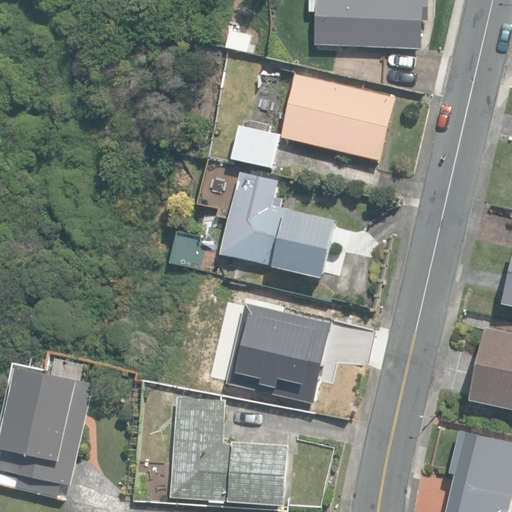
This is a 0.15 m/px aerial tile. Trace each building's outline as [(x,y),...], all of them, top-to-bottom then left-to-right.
[(318,0),(317,44),(420,48),(422,0),(318,0)] [(228,47),(249,52),(253,35),(233,29),(228,47)] [(285,136),(383,160),(398,97),(299,73),(284,136),(285,136)] [(236,158),(274,167),(282,134),(243,125),(236,158)] [(258,261),(326,276),(339,219),(282,206),(284,198),(277,196),(281,179),(243,170),(224,253),(232,255),(239,256),(247,258),(247,262),(257,264),(258,261)] [(199,268),(205,223),(172,218),(170,239),(154,237),(151,261),(199,268)] [(492,409),(511,413),(511,337),(508,337),(508,336),(492,409)] [(20,486),(61,496),(75,485),(99,384),(82,380),(86,363),(58,357),(55,372),(26,365),(8,443),(9,443),(3,468),(23,472),(20,486)] [(173,496),(288,504),(288,503),(287,503),(291,444),(236,440),(236,442),(226,441),(229,399),(180,396),(173,496)] [(470,511),(511,511),(511,443),(482,437),(472,480),(478,481),(470,511)]
